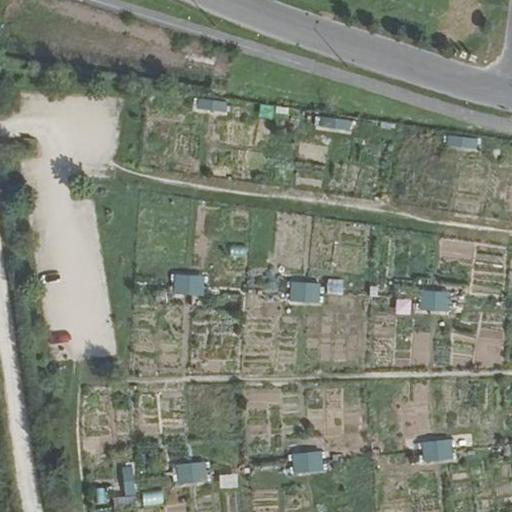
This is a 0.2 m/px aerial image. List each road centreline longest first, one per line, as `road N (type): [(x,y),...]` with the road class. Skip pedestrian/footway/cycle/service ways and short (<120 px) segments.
road 1 (track): [(511,381),(62,392),(65,163)]
road 2 (track): [(511,229),(65,163),(58,123),(0,124)]
road 3 (unclassified): [(225,0),(511,95)]
road 4 (track): [(62,392),(80,511)]
